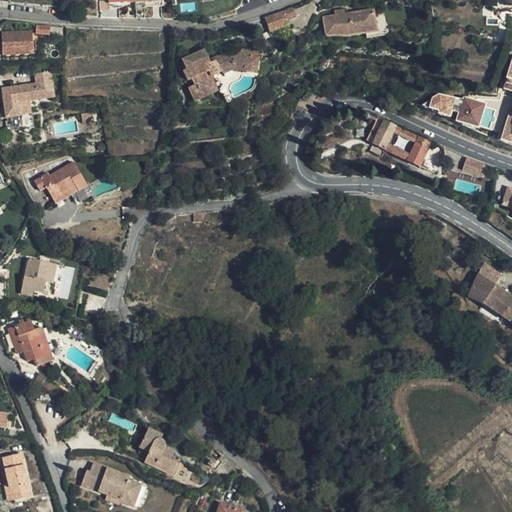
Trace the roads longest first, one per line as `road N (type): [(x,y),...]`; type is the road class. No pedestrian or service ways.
road 1 (residential): [(0,240),(36,219),(221,205),(287,192),(305,178)]
road 2 (residential): [(0,15),(205,26),(287,0)]
road 3 (secondary): [(511,165),(346,98),(317,110),(301,129),(295,157),(305,178)]
road 4 (secondary): [(305,178),(425,197),(511,248)]
road 5 (residential): [(68,511),(0,341)]
